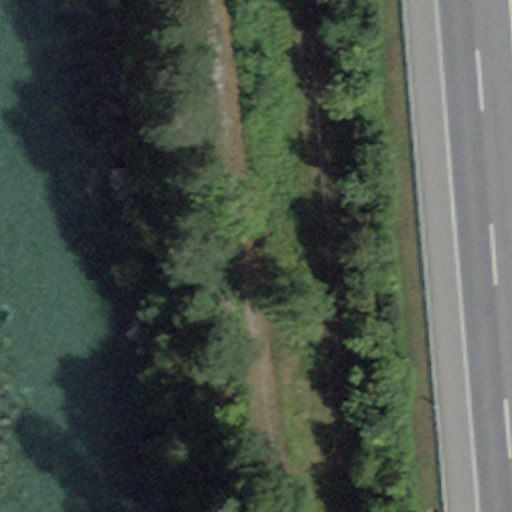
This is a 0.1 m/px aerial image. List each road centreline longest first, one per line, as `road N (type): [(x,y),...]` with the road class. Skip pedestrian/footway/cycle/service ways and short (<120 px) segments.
road 1 (track): [(329,511),(287,0)]
road 2 (motorway): [(469,0),(511,501)]
